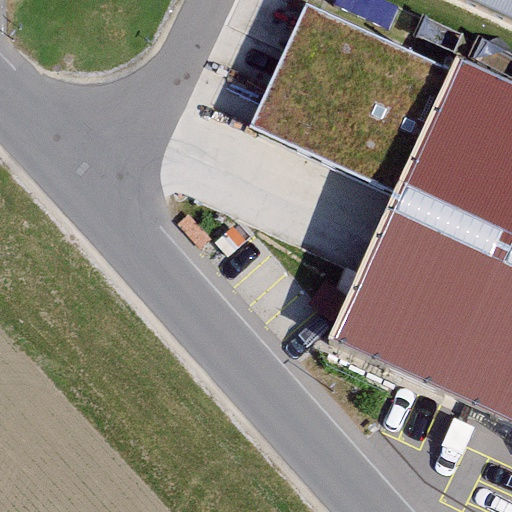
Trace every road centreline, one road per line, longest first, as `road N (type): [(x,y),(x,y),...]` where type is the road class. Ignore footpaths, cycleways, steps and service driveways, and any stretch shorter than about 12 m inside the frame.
road 1 (unclassified): [(112,205),(378,511)]
road 2 (residential): [(209,0),(112,205)]
road 3 (unclassified): [(0,94),(112,205)]
